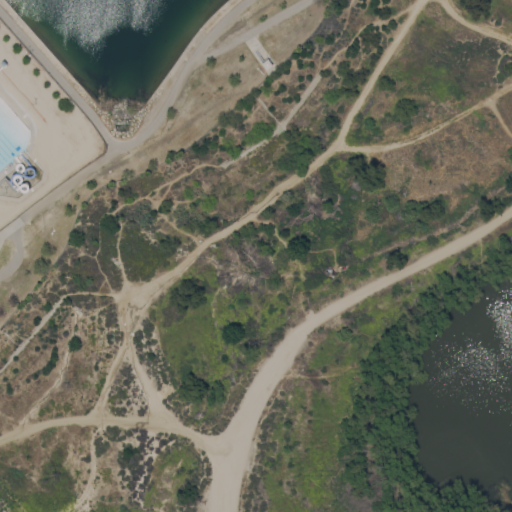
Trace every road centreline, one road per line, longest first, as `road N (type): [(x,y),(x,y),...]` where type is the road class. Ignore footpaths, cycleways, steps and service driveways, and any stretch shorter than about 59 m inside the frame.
road 1 (track): [(420,0),(335,145),(140,300),(94,418)]
road 2 (track): [(511,204),(294,332),(248,403),(222,511)]
road 3 (track): [(0,435),(94,418),(233,442)]
